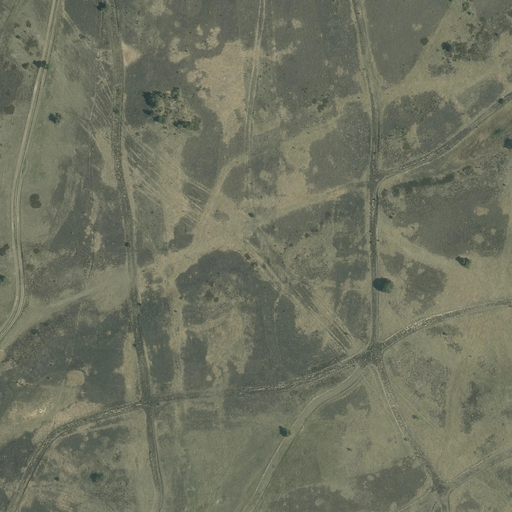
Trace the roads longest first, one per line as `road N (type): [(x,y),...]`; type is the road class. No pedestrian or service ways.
road 1 (track): [(59,0),(18,195),(21,298),(0,339)]
road 2 (unknown): [(54,0),(15,179),(16,298),(0,330)]
